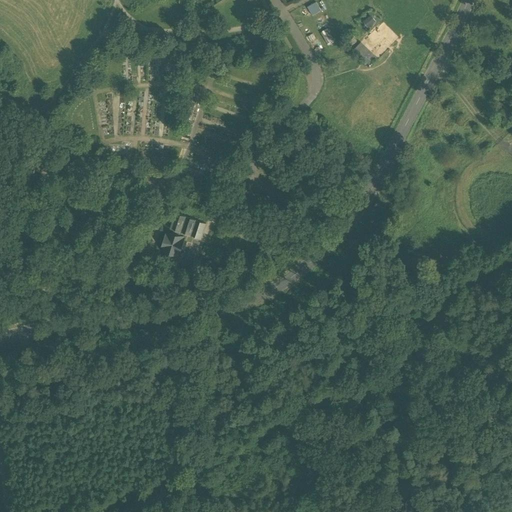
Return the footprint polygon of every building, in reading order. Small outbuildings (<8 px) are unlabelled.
[(307,6),(312,16),(322,11),(318,1),(307,6)] [(363,21),(369,28),(377,22),(371,15),(363,21)] [(361,43),(354,50),(370,64),(376,57),(361,43)] [(206,222),(175,211),(170,227),(182,231),(201,237),(206,222)] [(182,231),(171,227),(170,230),(167,228),(165,232),(162,231),(159,243),(161,244),(160,248),(164,249),(163,252),(174,255),(175,252),(179,254),(180,250),(183,251),(187,240),(184,239),(185,235),(181,233),(182,231)]
